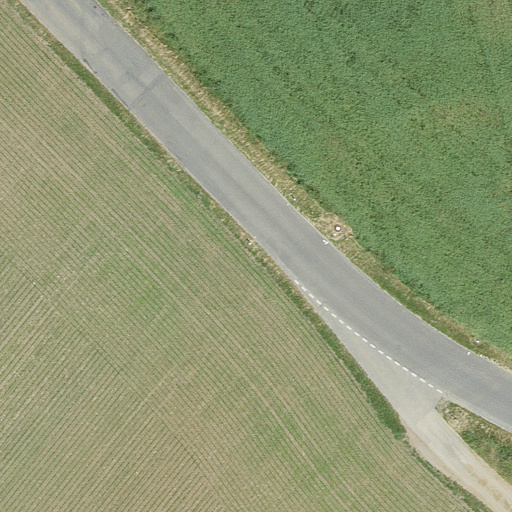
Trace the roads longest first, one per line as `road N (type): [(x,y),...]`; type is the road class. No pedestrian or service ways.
road 1 (tertiary): [(511,403),(402,337),(60,0)]
road 2 (track): [(511,508),(428,425),(402,382),(402,337)]
